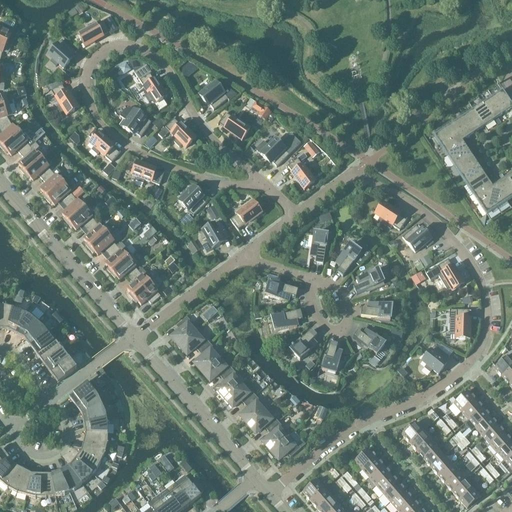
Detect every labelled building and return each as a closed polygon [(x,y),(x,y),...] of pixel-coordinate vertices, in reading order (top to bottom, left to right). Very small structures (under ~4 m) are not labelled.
[(81,5),(75,9),(80,16),(86,11),(82,5),(81,4),(81,5)] [(78,37),(85,49),(97,41),(97,40),(109,33),(110,35),(118,31),(110,19),(96,27),(94,23),(87,27),(89,30),(78,37)] [(0,41),(11,47),(18,32),(2,25),(0,29),(0,41)] [(0,59),(1,60),(2,54),(3,52),(8,54),(11,47),(0,41),(0,59)] [(62,41),(48,56),(52,60),(50,63),(56,68),(58,65),(64,70),(70,63),(68,62),(75,54),(76,54),(62,41)] [(128,62),(127,62),(132,70),(141,64),(138,61),(136,61),(132,61),(128,62)] [(126,64),(119,68),(120,70),(123,74),(123,75),(130,71),(126,64)] [(108,75),(107,77),(114,86),(118,84),(115,79),(123,74),(120,70),(119,68),(118,68),(117,66),(116,67),(115,68),(113,70),(111,72),(110,73),(108,75)] [(146,66),(134,74),(148,95),(145,97),(149,103),(152,101),(155,106),(159,112),(167,107),(163,101),(166,98),(159,86),(157,87),(150,75),(151,74),(146,66)] [(185,72),(180,76),(185,81),(190,77),(185,72)] [(237,96),(224,86),(220,89),(216,84),(211,88),(209,85),(203,90),(205,92),(199,97),(205,104),(207,102),(214,111),(213,111),(214,112),(228,100),(229,102),(237,96)] [(64,85),(63,85),(44,97),(49,104),(56,100),(60,106),(57,108),(61,114),(64,112),(67,117),(78,110),(70,98),(69,98),(62,86),(64,85)] [(23,90),(16,90),(19,99),(26,97),(23,90)] [(511,106),(502,92),(492,98),(504,115),(511,109),(511,106)] [(0,109),(9,106),(5,95),(0,97),(0,109)] [(492,98),(483,105),(494,121),(504,115),(492,98)] [(252,108),(250,111),(259,117),(265,121),(270,114),(256,103),(252,108)] [(483,105),(473,111),(485,128),(494,121),(483,105)] [(0,128),(10,123),(8,120),(13,118),(9,106),(0,109),(0,128)] [(123,129),(130,134),(131,132),(140,138),(140,139),(151,123),(134,112),(133,111),(132,110),(131,110),(130,110),(129,109),(128,109),(126,110),(125,110),(124,111),(123,111),(119,117),(124,120),(120,127),(123,129)] [(473,111),(464,117),(475,134),(485,128),(473,111)] [(225,114),(217,126),(218,126),(219,125),(230,133),(230,134),(231,135),(228,139),(234,142),(237,139),(242,142),(249,131),(245,128),(247,125),(241,120),(239,123),(225,114)] [(271,114),(267,119),(272,123),(275,118),(271,114)] [(464,117),(454,123),(466,140),(475,134),(464,117)] [(158,119),(152,125),(158,131),(164,126),(158,119)] [(174,121),(176,119),(175,119),(165,129),(176,140),(174,143),(179,148),(182,146),(186,150),(195,140),(185,130),(184,131),(174,121)] [(0,145),(0,147),(3,151),(20,136),(13,128),(12,128),(10,123),(0,128),(0,130),(3,136),(0,138),(0,144),(0,145)] [(454,123),(434,137),(462,143),(466,140),(454,123)] [(95,131),(89,138),(93,141),(89,145),(94,148),(91,151),(97,156),(99,153),(111,164),(121,153),(120,153),(119,154),(109,145),(109,144),(98,134),(95,131)] [(20,136),(3,151),(6,155),(8,154),(11,157),(17,152),(21,156),(30,148),(35,144),(24,132),(20,136)] [(263,143),(256,150),(261,156),(267,162),(269,160),(276,168),(276,169),(301,144),(291,135),(280,146),(275,141),(268,148),(263,143)] [(434,137),(447,157),(464,146),(462,143),(434,137)] [(152,138),(144,146),(148,150),(156,142),(152,138)] [(310,143),(306,146),(315,158),(319,154),(310,143)] [(24,175),(41,160),(46,157),(37,147),(35,144),(30,148),(21,156),(25,161),(19,166),(22,170),(21,171),(24,175)] [(447,157),(454,167),(471,156),(464,146),(447,157)] [(454,167),(460,177),(477,165),(471,156),(454,167)] [(39,177),(43,181),(52,173),(48,169),(48,168),(41,160),(24,175),(28,180),(29,179),(33,182),(39,177)] [(297,160),(286,169),(288,168),(296,179),(295,180),(304,191),(315,183),(307,173),(310,171),(305,165),(302,167),(300,164),(297,160)] [(150,169),(137,164),(132,177),(137,178),(136,182),(143,185),(144,181),(159,187),(164,174),(163,173),(163,175),(150,170),(150,169)] [(114,170),(109,165),(103,173),(108,177),(114,170)] [(460,177),(467,186),(483,175),(477,165),(460,177)] [(42,196),(46,200),(67,182),(56,169),(52,173),(43,181),(47,186),(41,191),(44,195),(42,196)] [(114,173),(111,180),(117,182),(120,175),(114,173)] [(467,186),(473,196),(490,185),(483,175),(467,186)] [(511,189),(505,179),(496,186),(507,203),(511,199),(511,189)] [(60,202),(64,206),(74,198),(71,195),(70,194),(74,190),(67,182),(46,200),(50,205),(51,203),(54,207),(60,202)] [(473,196),(486,216),(492,188),(490,185),(473,196)] [(492,188),(486,216),(507,203),(496,186),(492,188)] [(179,203),(193,217),(206,204),(205,204),(198,197),(200,195),(193,188),(188,194),(185,191),(180,197),(183,199),(179,203)] [(79,189),(71,195),(74,198),(81,191),(79,189)] [(153,192),(149,199),(156,203),(162,193),(155,189),(153,192)] [(97,190),(93,193),(98,199),(102,195),(97,190)] [(81,191),(74,198),(76,201),(84,194),(81,191)] [(64,221),(68,225),(88,207),(83,201),(80,204),(78,202),(78,203),(74,198),(64,206),(68,211),(62,216),(65,220),(64,221)] [(243,211),(241,209),(235,213),(237,216),(230,221),(239,233),(239,232),(238,231),(249,222),(250,223),(261,214),(253,204),(243,211)] [(378,222),(384,226),(386,223),(399,232),(407,220),(406,221),(394,214),(395,213),(383,205),(375,216),(380,219),(378,222)] [(82,226),(86,231),(95,223),(91,218),(92,218),(90,216),(94,213),(88,207),(68,225),(71,229),(73,228),(76,232),(82,226)] [(220,218),(214,207),(206,212),(212,223),(220,218)] [(121,211),(116,215),(121,220),(126,216),(121,211)] [(136,222),(131,227),(135,232),(140,227),(136,222)] [(220,222),(202,232),(209,243),(206,245),(203,247),(206,254),(209,252),(213,250),(220,246),(219,243),(228,238),(229,238),(220,222)] [(86,246),(89,250),(110,232),(105,226),(101,229),(100,227),(99,228),(95,223),(86,231),(90,236),(84,241),(87,245),(86,246)] [(402,239),(415,254),(425,246),(427,249),(433,244),(431,241),(425,234),(423,236),(416,228),(417,227),(416,227),(402,239)] [(104,251),(108,256),(117,248),(113,243),(112,241),(115,238),(110,232),(89,250),(93,254),(94,253),(98,257),(104,251)] [(314,235),(310,257),(316,258),(315,265),(323,266),(325,253),(327,253),(327,254),(328,254),(330,237),(314,235)] [(153,240),(147,245),(151,248),(156,243),(153,240)] [(107,271),(111,275),(132,257),(121,244),(117,248),(108,256),(112,260),(105,266),(109,269),(107,271)] [(349,246),(336,264),(341,268),(337,273),(343,278),(351,267),(353,268),(353,269),(356,266),(359,268),(371,255),(370,254),(366,251),(363,256),(349,246)] [(370,246),(366,251),(370,254),(374,249),(370,246)] [(427,256),(418,262),(423,269),(432,264),(427,256)] [(125,276),(129,281),(139,273),(137,271),(135,268),(133,266),(137,263),(132,257),(111,275),(115,279),(116,278),(119,282),(125,276)] [(170,258),(164,264),(168,269),(174,263),(170,258)] [(442,283),(446,290),(449,288),(452,292),(464,285),(456,273),(455,274),(448,262),(450,261),(449,260),(425,274),(430,282),(439,277),(442,283)] [(129,296),(133,300),(153,282),(142,270),(139,273),(129,281),(133,285),(127,291),(130,294),(129,296)] [(359,286),(353,289),(356,296),(369,291),(370,293),(369,293),(385,287),(378,272),(357,281),(359,286)] [(421,273),(411,279),(416,287),(426,281),(421,273)] [(274,282),(270,281),(266,297),(288,303),(289,297),(296,299),(298,291),(285,288),(285,286),(286,286),(286,285),(274,282)] [(153,282),(133,300),(136,304),(138,303),(141,306),(147,301),(151,306),(160,298),(156,293),(157,293),(155,291),(159,288),(153,282)] [(166,292),(162,296),(165,300),(170,297),(166,292)] [(392,308),(369,305),(368,311),(362,310),(361,318),(374,319),(374,322),(373,322),(390,324),(392,308)] [(3,307),(0,306),(0,330),(7,330),(12,309),(3,307),(3,306),(3,307)] [(21,312),(12,309),(7,330),(15,335),(26,314),(22,312),(22,311),(21,311),(21,312)] [(456,335),(456,340),(469,341),(470,326),(468,326),(469,312),(471,312),(450,311),(449,335),(456,335)] [(287,313),(271,317),(275,333),(297,328),(296,322),(302,320),(300,313),(287,316),(286,314),(287,314),(287,313)] [(30,316),(26,314),(15,335),(24,339),(38,322),(31,316),(30,316)] [(180,332),(172,339),(179,348),(198,331),(187,318),(176,327),(180,332)] [(45,328),(38,322),(24,339),(30,347),(49,333),(45,329),(46,328),(45,328)] [(195,349),(199,354),(209,344),(198,331),(179,348),(187,356),(195,349)] [(288,350),(300,362),(316,346),(312,342),(317,337),(311,331),(302,341),(300,339),(288,350)] [(391,331),(390,337),(401,339),(402,334),(391,331)] [(363,337),(358,333),(353,339),(364,347),(362,349),(375,359),(385,346),(367,332),(363,337)] [(52,337),(49,333),(30,347),(37,356),(56,342),(52,338),(53,337),(52,337)] [(59,346),(56,342),(37,356),(44,365),(62,351),(59,347),(60,347),(59,346)] [(338,346),(330,343),(326,356),(324,356),(325,355),(324,355),(319,371),(335,376),(342,354),(336,352),(338,346)] [(202,374),(218,360),(222,357),(214,348),(214,349),(209,344),(199,354),(203,358),(195,365),(202,374)] [(432,371),(438,376),(444,369),(442,367),(448,358),(449,359),(449,358),(435,347),(422,363),(426,366),(424,369),(430,374),(432,371)] [(66,355),(62,351),(44,365),(51,374),(69,360),(66,356),(66,355)] [(498,366),(494,370),(502,378),(511,369),(511,354),(504,361),(503,360),(497,365),(498,366)] [(77,370),(69,360),(51,374),(58,384),(77,370)] [(218,375),(222,380),(232,371),(228,366),(225,369),(218,360),(202,374),(210,382),(218,375)] [(511,369),(502,378),(509,386),(511,383),(511,369)] [(218,391),(225,400),(240,387),(233,378),(236,375),(232,371),(222,380),(226,384),(218,391)] [(88,384),(69,399),(76,408),(95,394),(98,391),(91,382),(88,384)] [(241,402),(245,406),(255,397),(251,392),(248,395),(240,387),(225,400),(233,409),(241,402)] [(454,405),(461,413),(475,401),(468,393),(464,396),(463,395),(457,400),(458,401),(454,405)] [(76,408),(82,416),(102,407),(98,398),(99,398),(98,397),(98,398),(95,394),(76,408)] [(248,426),(263,413),(267,409),(260,401),(259,402),(255,397),(245,406),(249,411),(240,418),(248,426)] [(295,398),(290,402),(295,408),(300,403),(295,398)] [(461,413),(468,422),(482,409),(475,401),(461,413)] [(82,416),(84,425),(107,421),(106,416),(107,416),(106,415),(102,407),(82,416)] [(263,413),(248,426),(255,435),(264,428),(268,432),(278,423),(274,418),(275,418),(267,409),(263,413)] [(471,433),(475,430),(489,417),(482,409),(468,422),(464,425),(471,433)] [(431,411),(427,415),(434,423),(438,419),(433,413),(432,412),(431,411)] [(443,419),(448,425),(452,422),(446,416),(443,419)] [(475,430),(483,438),(497,426),(489,417),(475,430)] [(84,425),(86,435),(108,435),(108,426),(109,426),(109,425),(108,425),(107,421),(84,425)] [(437,425),(442,430),(446,427),(440,421),(437,425)] [(452,422),(448,425),(453,431),(457,428),(452,422)] [(263,444),(271,452),(290,436),(278,423),(268,432),(271,437),(263,444)] [(402,436),(409,444),(423,432),(416,423),(412,427),(411,426),(405,431),(406,432),(402,436)] [(483,438),(490,446),(504,434),(497,426),(483,438)] [(446,427),(442,430),(447,436),(451,433),(446,427)] [(409,444),(416,452),(431,440),(423,432),(409,444)] [(459,433),(456,437),(461,442),(464,439),(459,433)] [(490,446),(497,454),(511,442),(504,434),(490,446)] [(86,435),(83,444),(106,450),(107,445),(108,445),(108,444),(108,435),(86,435)] [(286,439),(271,452),(278,461),(286,454),(290,459),(301,449),(305,446),(300,440),(296,444),(290,436),(286,439)] [(452,440),(457,446),(461,442),(456,437),(452,440)] [(464,439),(461,442),(466,448),(470,445),(464,439)] [(416,452),(424,461),(438,448),(431,440),(416,452)] [(461,442),(457,446),(462,452),(466,448),(461,442)] [(494,457),(501,465),(511,455),(511,443),(511,442),(497,454),(494,457)] [(83,444),(81,453),(101,463),(105,455),(106,455),(105,455),(106,450),(83,444)] [(431,469),(445,456),(448,454),(441,446),(438,448),(424,461),(431,469)] [(471,452),(476,458),(480,455),(475,449),(471,452)] [(0,450),(0,465),(9,459),(2,450),(0,450)] [(354,463),(362,471),(376,459),(369,450),(365,454),(364,453),(357,458),(358,459),(354,463)] [(81,453),(75,461),(93,476),(96,472),(97,472),(96,471),(101,463),(81,453)] [(465,457),(470,463),(474,460),(469,454),(465,457)] [(480,455),(476,458),(481,464),(485,461),(480,455)] [(511,455),(501,465),(508,474),(511,470),(511,455)] [(431,469),(438,477),(452,465),(445,456),(431,469)] [(0,483),(0,484),(15,467),(9,459),(0,465),(0,483)] [(362,471),(369,479),(383,467),(376,459),(362,471)] [(474,460),(470,463),(475,469),(479,466),(474,460)] [(75,461),(69,468),(82,486),(89,480),(90,480),(93,476),(75,461)] [(192,470),(184,461),(183,462),(180,465),(187,474),(191,471),(192,470)] [(169,465),(164,469),(167,474),(172,470),(169,465)] [(438,477),(445,485),(459,473),(452,465),(438,477)] [(485,468),(490,474),(494,471),(489,465),(485,468)] [(153,466),(149,470),(153,475),(157,471),(153,466)] [(8,490),(12,492),(23,471),(15,467),(0,484),(7,490),(8,490)] [(369,479),(376,488),(390,475),(383,467),(369,479)] [(69,468),(60,472),(69,494),(74,492),(75,492),(74,491),(82,486),(69,468)] [(479,474),(484,479),(488,476),(483,470),(479,474)] [(17,495),(26,497),(32,476),(23,471),(12,492),(17,494),(16,495),(17,495)] [(330,474),(335,480),(339,477),(334,471),(330,474)] [(494,471),(490,474),(495,480),(499,477),(494,471)] [(60,472),(51,476),(55,498),(64,496),(65,496),(69,494),(60,472)] [(445,485),(452,493),(466,481),(459,473),(445,485)] [(343,477),(348,483),(352,480),(347,474),(343,477)] [(153,475),(148,478),(152,483),(157,479),(153,475)] [(376,488),(383,496),(397,483),(390,475),(376,488)] [(36,499),(41,499),(41,476),(32,476),(26,497),(35,499),(35,500),(36,500),(36,499)] [(41,476),(41,499),(46,499),(46,500),(46,499),(55,498),(51,476),(41,476)] [(488,476),(484,479),(490,485),(493,482),(488,476)] [(104,477),(101,482),(107,485),(110,480),(104,477)] [(175,484),(179,489),(191,506),(201,499),(199,496),(204,493),(196,483),(192,486),(185,477),(175,484)] [(452,493),(459,501),(477,486),(470,478),(466,481),(452,493)] [(337,482),(342,488),(346,485),(341,479),(337,482)] [(352,480),(348,483),(354,489),(357,486),(352,480)] [(303,493),(310,502),(324,490),(317,481),(313,485),(312,483),(306,489),(307,490),(303,493)] [(102,483),(97,487),(101,491),(106,487),(102,483)] [(383,496),(390,504),(404,492),(397,483),(383,496)] [(175,484),(166,491),(170,496),(181,511),(183,511),(191,506),(179,489),(175,484)] [(346,485),(342,488),(347,494),(351,491),(346,485)] [(477,486),(459,501),(467,510),(471,507),(472,508),(478,502),(477,501),(484,494),(477,486)] [(310,502),(317,510),(331,498),(324,490),(310,502)] [(357,493),(363,499),(366,496),(361,490),(357,493)] [(166,491),(157,498),(161,503),(167,511),(181,511),(170,496),(166,491)] [(390,504),(397,511),(412,500),(404,492),(390,504)] [(351,499),(357,505),(360,501),(355,495),(351,499)] [(366,496),(363,499),(368,505),(372,502),(366,496)] [(157,498),(148,505),(151,510),(153,511),(167,511),(161,503),(157,498)] [(317,510),(318,511),(331,511),(338,506),(331,498),(317,510)] [(397,511),(414,511),(419,508),(412,500),(397,511)] [(115,501),(109,505),(113,510),(118,506),(115,501)] [(360,501),(357,505),(362,510),(365,507),(360,501)]
